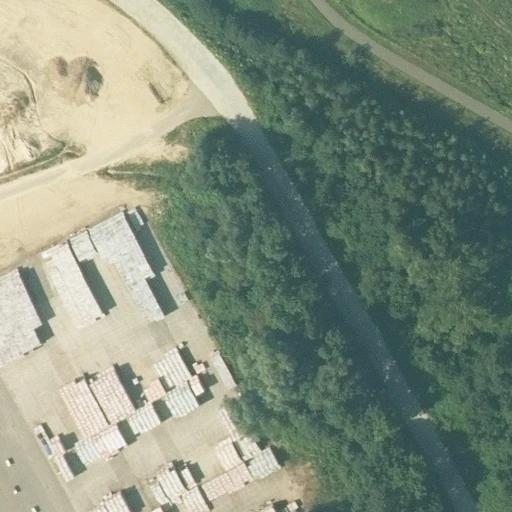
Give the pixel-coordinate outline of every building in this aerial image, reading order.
[(170,251),(144,260),(150,278),(176,269),(170,251)] [(129,330),(157,316),(149,300),(121,314),(129,330)] [(215,340),(178,360),(174,352),(156,361),(170,387),(224,358),(215,340)] [(221,386),(186,404),(198,425),(232,407),(221,386)] [(160,419),(136,431),(142,445),(167,434),(160,419)] [(221,448),(187,468),(196,484),(230,464),(221,448)] [(119,503),(122,511),(143,511),(144,511),(138,495),(119,503)]
